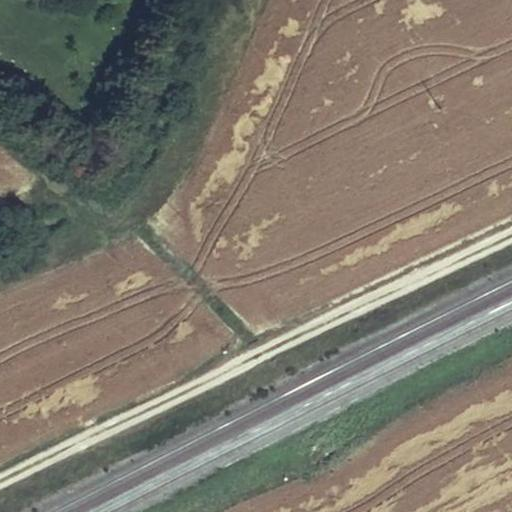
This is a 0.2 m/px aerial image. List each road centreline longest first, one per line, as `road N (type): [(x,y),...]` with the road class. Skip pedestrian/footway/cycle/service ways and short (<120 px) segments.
road 1 (track): [(0,134),(172,276),(253,357),(511,235)]
road 2 (track): [(253,357),(0,483)]
